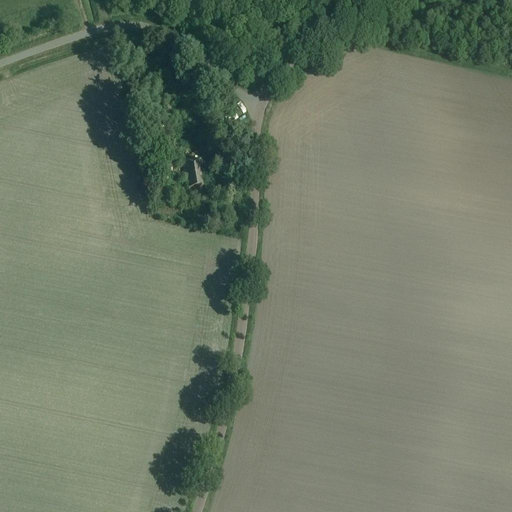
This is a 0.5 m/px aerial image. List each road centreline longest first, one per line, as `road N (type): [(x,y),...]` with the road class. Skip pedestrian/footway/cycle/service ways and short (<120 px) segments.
road 1 (tertiary): [(261,104),(245,304),(225,417),(196,511)]
road 2 (unclassified): [(0,63),(112,26),(150,27),(190,46),(230,87),(261,104)]
road 3 (tertiary): [(421,0),(279,75),(261,104)]
